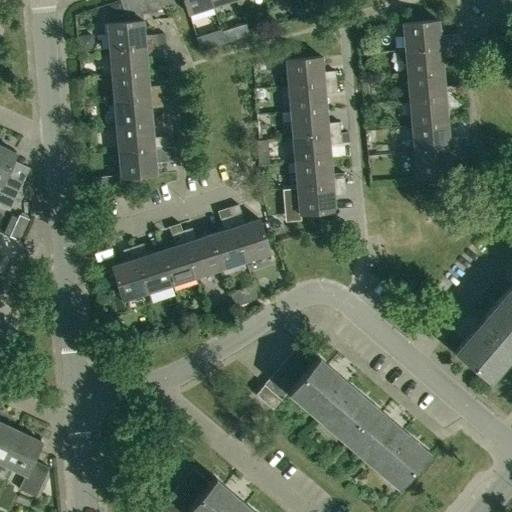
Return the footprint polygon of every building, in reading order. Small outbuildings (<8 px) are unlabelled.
[(123,13),(125,21),(139,20),(133,0),(118,0),(119,2),(123,13)] [(145,0),(133,0),(139,20),(143,19),(143,14),(150,12),(145,0)] [(158,0),(145,0),(150,12),(161,9),(158,0)] [(170,0),(158,0),(161,9),(172,5),(170,0)] [(183,0),(184,1),(188,14),(213,6),(211,0),(183,0)] [(119,2),(109,4),(112,15),(123,13),(119,2)] [(139,20),(125,21),(107,22),(110,49),(158,44),(157,34),(157,33),(144,34),(143,19),(139,20)] [(439,20),(403,23),(405,49),(454,45),(453,44),(453,34),(440,35),(439,20)] [(164,33),(157,34),(158,44),(165,44),(164,33)] [(78,35),(80,50),(95,49),(94,39),(89,34),(78,35)] [(460,34),(453,34),(453,44),(461,43),(460,34)] [(110,49),(112,74),(148,71),(146,57),(159,56),(158,44),(110,49)] [(405,49),(407,74),(443,71),(442,57),(454,56),(454,45),(405,49)] [(322,56),(286,59),(288,85),(336,81),(335,70),(323,71),(322,56)] [(112,74),(114,100),(162,95),(161,85),(149,86),(148,71),(112,74)] [(407,74),(410,100),(458,96),(457,85),(445,86),(443,71),(407,74)] [(288,85),(291,111),(326,108),(325,93),(337,92),(336,81),(288,85)] [(114,100),(116,125),(152,122),(151,108),(163,106),(162,95),(114,100)] [(410,100),(412,125),(448,122),(446,108),(459,107),(458,96),(410,100)] [(291,111),(293,136),(341,132),(340,121),(328,122),(326,108),(291,111)] [(116,125),(118,151),(167,147),(166,136),(153,137),(152,122),(116,125)] [(412,125),(414,151),(462,147),(461,136),(449,137),(448,122),(412,125)] [(293,136),(295,162),(331,159),(329,144),(342,143),(341,133),(341,132),(293,136)] [(17,152),(0,144),(0,186),(0,203),(11,209),(23,182),(6,174),(17,152)] [(121,178),(157,174),(155,159),(168,158),(167,147),(118,151),(121,178)] [(416,178),(452,175),(451,159),(463,158),(462,147),(414,151),(416,178)] [(332,173),(331,159),(295,162),(287,163),(289,188),(297,188),(297,187),(345,183),(344,172),(332,173)] [(121,190),(119,175),(92,177),(93,191),(121,190)] [(299,214),(335,211),(334,195),(346,194),(345,183),(297,187),(297,188),(299,214)] [(229,207),(231,215),(241,211),(238,204),(228,207),(229,207)] [(229,207),(218,211),(221,218),(231,215),(229,207)] [(260,219),(244,223),(241,212),(231,215),(245,261),(271,253),(260,219)] [(224,230),(210,234),(221,269),(245,261),(231,215),(221,218),(224,230)] [(319,220),(320,232),(333,232),(332,219),(319,220)] [(169,226),(172,234),(182,230),(180,223),(169,226)] [(210,234),(196,239),(192,227),(182,230),(196,276),(221,269),(210,234)] [(175,245),(161,250),(172,284),(196,276),(182,230),(172,234),(175,245)] [(161,250),(147,254),(144,243),(133,246),(147,292),(172,284),(161,250)] [(112,314),(117,314),(129,312),(124,299),(147,292),(133,246),(123,249),(126,261),(112,266),(116,280),(108,282),(112,314)] [(511,284),(502,296),(511,304),(511,284)] [(511,304),(502,296),(468,335),(454,351),(490,382),(511,355),(511,304)] [(314,361),(296,347),(288,356),(306,371),(314,361)] [(288,356),(280,365),(298,380),(306,371),(288,356)] [(318,356),(314,361),(306,371),(298,380),(290,389),(288,391),(344,439),(374,403),(318,356)] [(280,365),(272,374),(290,389),(298,380),(280,365)] [(282,398),(288,391),(290,389),(272,374),(265,383),(282,398)] [(273,409),(282,398),(265,383),(255,394),(273,409)] [(430,451),(399,425),(374,403),(344,439),(399,487),(430,451)] [(0,466),(17,429),(0,421),(0,466)] [(42,441),(17,429),(0,466),(0,468),(2,464),(25,474),(19,489),(36,497),(48,471),(32,463),(42,441)] [(193,468),(184,477),(201,492),(210,482),(193,468)] [(256,511),(215,476),(210,482),(201,492),(194,501),(186,510),(184,511),(256,511)] [(184,477),(177,487),(194,501),(201,492),(184,477)] [(177,487),(169,496),(186,510),(194,501),(177,487)] [(169,511),(184,511),(186,510),(169,496),(161,505),(169,511)]
